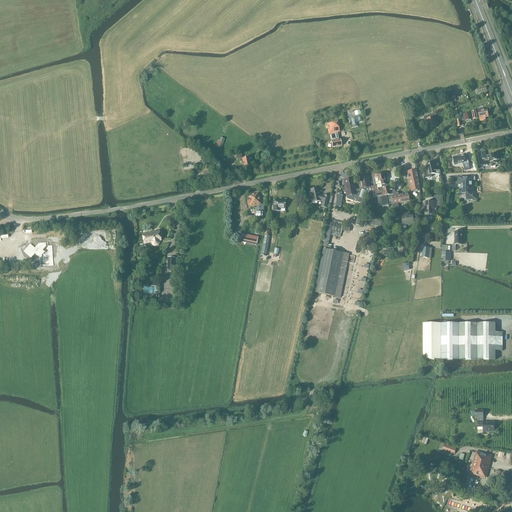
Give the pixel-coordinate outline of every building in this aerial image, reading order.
[(488,117),(487,110),(476,112),(472,112),(472,113),(470,113),(465,114),(461,115),(463,121),(466,120),(466,121),(471,120),(474,120),(478,119),(477,118),(480,118),(480,120),(485,120),(484,118),(488,117)] [(425,124),(427,125),(428,125),(429,129),(436,127),(435,125),(436,125),(435,122),(434,122),(434,118),(433,118),(433,115),(425,117),(424,118),(425,124)] [(337,122),(327,124),(329,134),(331,134),(331,135),(332,140),(333,141),(332,141),(331,141),(332,148),(333,148),(341,146),(340,139),(338,140),(338,139),(338,134),(337,133),(339,132),(337,123),(337,122)] [(482,160),(486,159),(486,158),(489,158),(490,162),(493,161),(493,163),(495,163),(497,163),(497,162),(497,161),(499,160),(498,153),(489,155),(489,156),(485,156),(485,152),(481,152),(482,160)] [(464,170),(470,169),(468,158),(466,159),(465,155),(454,157),(455,165),(463,163),(464,170)] [(242,160),(244,167),(250,166),(249,164),(252,163),(253,162),(252,157),(248,158),(242,159),(242,160)] [(433,162),(427,164),(428,171),(424,172),(424,171),(426,179),(432,177),(431,175),(436,174),(435,174),(440,174),(440,175),(439,170),(434,169),(433,162)] [(417,170),(407,172),(412,192),(420,190),(418,180),(419,180),(416,170),(417,170)] [(376,186),(370,187),(371,192),(376,191),(379,206),(382,205),(382,207),(390,206),(389,205),(393,204),(394,211),(399,210),(398,204),(410,202),(408,194),(397,196),(396,195),(393,187),(392,186),(391,186),(390,185),(388,185),(387,185),(386,186),(384,174),(374,175),(376,186)] [(344,180),(345,188),(344,188),(345,191),(346,191),(347,197),(348,199),(363,204),(364,200),(365,198),(371,197),(368,176),(361,178),(363,188),(362,188),(361,189),(360,190),(359,191),(356,190),(354,179),(344,180)] [(462,194),(466,194),(467,194),(467,199),(466,199),(466,200),(476,199),(476,193),(472,193),(472,189),(471,189),(471,187),(473,187),(473,182),(475,182),(475,176),(466,176),(457,177),(457,185),(461,184),(462,194)] [(322,207),(326,208),(329,196),(324,195),(324,196),(322,196),(320,195),(318,188),(309,190),(312,203),(321,201),(323,202),(322,207)] [(257,209),(255,209),(256,218),(262,218),(262,213),(264,213),(263,206),(261,206),(259,193),(251,194),(252,198),(247,199),(249,207),(257,206),(257,209)] [(274,212),(278,212),(278,209),(285,209),(285,201),(274,201),(274,212)] [(436,215),(436,203),(428,203),(428,215),(436,215)] [(402,215),(403,225),(413,224),(412,217),(408,217),(407,214),(402,215)] [(365,218),(364,224),(379,227),(380,222),(365,218)] [(332,223),(328,222),(326,231),(341,234),(342,232),(349,232),(349,227),(343,227),(344,223),(332,221),(332,223)] [(270,229),(266,228),(261,255),(263,255),(266,255),(267,248),(268,248),(269,243),(268,243),(269,236),(268,236),(270,229)] [(143,235),(144,243),(160,240),(159,232),(148,234),(143,235)] [(242,234),(241,240),(257,244),(258,238),(242,234)] [(376,242),(376,239),(365,237),(364,244),(375,246),(375,243),(377,243),(377,242),(376,242)] [(343,250),(324,246),(314,293),(340,298),(349,255),(343,254),(343,250)] [(423,324),(423,360),(495,360),(495,351),(503,351),(503,333),(495,333),(495,324),(423,324)] [(475,410),(475,418),(483,418),(483,410),(475,410)] [(494,434),(494,422),(483,422),(483,434),(483,432),(494,432),(494,434)] [(471,471),(486,475),(491,456),(476,453),(471,471)]
